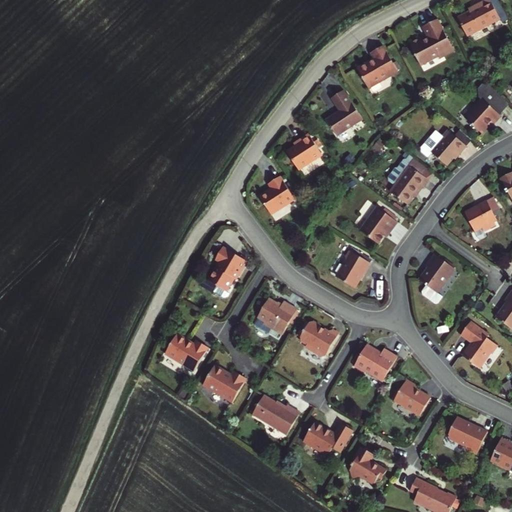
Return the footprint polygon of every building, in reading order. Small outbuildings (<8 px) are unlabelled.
[(489,0),(477,0),(472,3),(473,5),(467,8),(454,13),(463,33),(498,17),(489,0)] [(420,37),(409,43),(421,65),(438,56),(440,58),(454,51),(437,19),(422,27),(428,37),(422,40),(420,37)] [(399,73),(397,71),(394,64),(383,47),(371,54),(375,61),(370,64),(369,62),(357,69),(370,91),(399,73)] [(469,72),(462,76),(465,81),(472,77),(469,72)] [(363,120),(343,91),(332,98),(339,111),(326,119),(337,136),(363,120)] [(465,117),(482,133),(489,125),(493,119),(495,121),(501,114),(482,97),(465,117)] [(461,152),(467,145),(456,136),(449,130),(444,135),(443,136),(445,137),(441,141),(433,135),(423,147),(423,151),(429,156),(433,152),(448,164),(453,158),(459,150),(461,152)] [(437,130),(433,135),(441,141),(445,137),(443,136),(444,135),(437,130)] [(461,130),(456,136),(467,145),(472,139),(461,130)] [(311,137),(303,142),(305,145),(298,150),(289,155),(302,174),(325,158),(311,137)] [(455,160),(461,152),(459,150),(453,158),(455,160)] [(420,186),(423,188),(428,181),(409,166),(415,159),(410,155),(407,159),(404,159),(398,167),(395,168),(387,179),(387,180),(395,185),(390,192),(406,205),(412,197),(420,186)] [(511,174),(501,181),(506,189),(504,190),(506,193),(508,193),(511,200),(511,174)] [(271,188),(258,196),(270,214),(293,198),(279,176),(267,183),(271,188)] [(415,199),(423,188),(420,186),(412,197),(415,199)] [(480,207),(465,213),(475,232),(482,228),(484,232),(496,227),(494,223),(497,221),(488,201),(480,205),(480,207)] [(381,244),(386,236),(389,231),(391,233),(399,221),(377,207),(361,229),(381,244)] [(208,279),(227,291),(234,278),(236,279),(247,261),(223,246),(215,259),(219,261),(218,263),(219,264),(217,267),(216,266),(208,279)] [(338,273),(340,278),(355,287),(370,262),(368,261),(360,256),(350,250),(345,257),(347,260),(338,273)] [(426,273),(421,281),(428,286),(424,292),(424,296),(438,305),(441,304),(445,298),(439,293),(455,268),(435,254),(427,266),(430,268),(426,273)] [(502,309),(497,317),(511,328),(511,291),(505,301),(508,303),(503,310),(502,309)] [(282,302),(281,304),(279,307),(274,304),(267,300),(257,317),(264,322),(262,325),(281,336),(296,310),(282,302)] [(464,352),(472,358),(480,364),(482,360),(489,350),(493,352),(495,349),(499,342),(489,335),(490,332),(472,319),(463,331),(474,339),(464,352)] [(309,323),(300,337),(301,341),(306,344),(305,347),(321,356),(323,356),(337,333),(331,329),(327,330),(326,331),(319,327),(320,325),(313,321),(309,323)] [(177,334),(166,354),(194,371),(208,347),(197,340),(194,344),(192,342),(191,344),(188,342),(189,340),(177,334)] [(368,344),(355,366),(365,372),(366,370),(373,374),(372,375),(382,382),(397,356),(385,348),(381,353),(375,350),(374,347),(368,344)] [(217,366),(205,386),(233,403),(248,379),(236,372),(234,376),(232,375),(231,377),(227,375),(228,373),(217,366)] [(407,379),(395,399),(421,414),(431,396),(417,388),(418,385),(407,379)] [(301,413),(288,405),(286,408),(277,403),(265,396),(254,414),(288,435),(301,413)] [(279,399),(277,403),(286,408),(288,405),(279,399)] [(458,416),(450,433),(452,437),(467,444),(468,449),(478,453),(488,431),(475,424),(474,426),(468,423),(467,421),(458,416)] [(304,441),(328,456),(333,448),(336,449),(340,452),(354,430),(342,423),(335,434),(315,422),(304,441)] [(511,442),(501,437),(491,460),(511,469),(511,442)] [(363,447),(355,459),(357,460),(356,463),(355,462),(353,465),(354,466),(352,470),(353,477),(361,475),(375,483),(376,481),(382,480),(388,469),(372,460),(375,454),(363,447)] [(416,477),(410,490),(418,493),(414,500),(436,511),(435,511),(449,511),(457,496),(448,491),(447,494),(437,489),(438,487),(416,477)]
